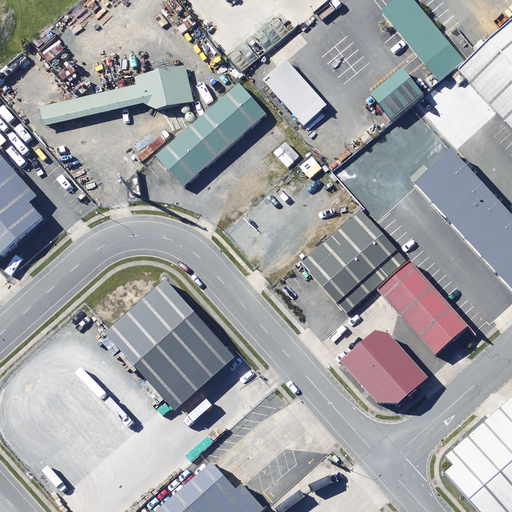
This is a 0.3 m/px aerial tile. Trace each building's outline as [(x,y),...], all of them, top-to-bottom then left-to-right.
[(461,61),(406,0),(396,0),(380,14),(439,80),(461,61)] [(511,23),(459,72),(511,129),(511,23)] [(326,107),(285,61),(262,82),(302,128),(326,107)] [(423,96),(399,70),(367,98),(391,124),(423,96)] [(138,91),(42,112),(47,134),(188,102),(182,76),(137,86),(138,91)] [(267,114),(240,84),(157,157),(185,187),(267,114)] [(79,170),(53,142),(44,150),(70,178),(79,170)] [(282,150),(295,163),(300,158),(287,145),(282,150)] [(295,163),(282,150),(276,156),(288,170),(295,163)] [(61,222),(0,152),(0,271),(2,274),(61,222)] [(511,220),(450,153),(414,186),(511,292),(511,220)] [(262,179),(279,165),(273,158),(257,174),(262,179)] [(170,182),(151,160),(138,171),(157,193),(170,182)] [(281,165),(264,181),(270,188),(287,171),(281,165)] [(250,181),(246,184),(258,198),(268,189),(253,172),(247,177),(250,181)] [(405,261),(361,212),(304,262),(348,312),(405,261)] [(468,327),(410,261),(376,291),(435,357),(468,327)] [(234,358),(165,281),(106,334),(175,411),(234,358)] [(427,377),(387,332),(374,332),(340,364),(377,403),(397,404),(427,377)] [(511,511),(511,397),(446,457),(453,464),(444,472),(480,511),(511,511)] [(258,511),(214,461),(156,511),(258,511)]
